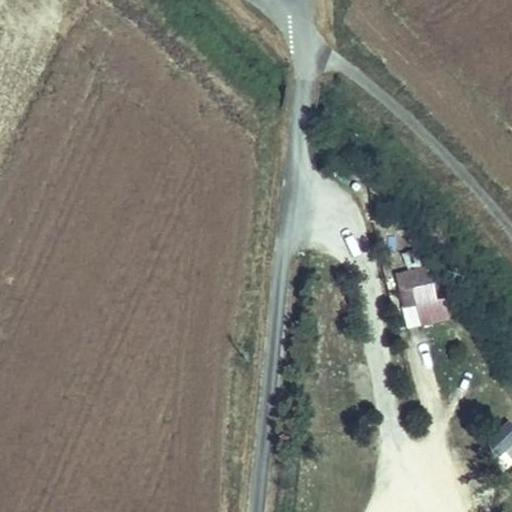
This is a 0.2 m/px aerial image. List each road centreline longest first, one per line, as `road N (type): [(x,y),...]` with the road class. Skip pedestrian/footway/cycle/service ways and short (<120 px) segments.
road 1 (residential): [(292,187),(347,207),(367,262),(387,390),(392,496)]
road 2 (unclassified): [(254,511),(292,187)]
road 3 (unclassified): [(292,187),(310,38)]
